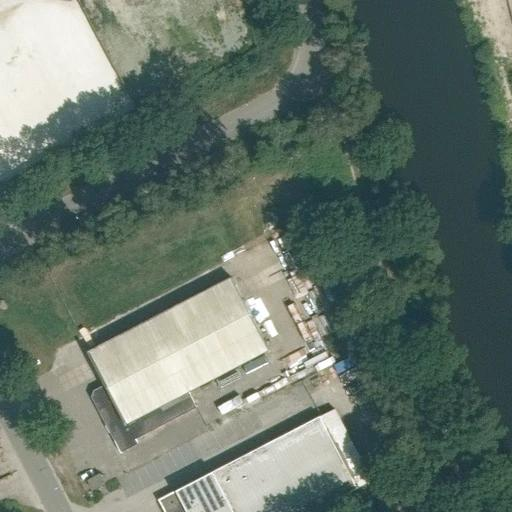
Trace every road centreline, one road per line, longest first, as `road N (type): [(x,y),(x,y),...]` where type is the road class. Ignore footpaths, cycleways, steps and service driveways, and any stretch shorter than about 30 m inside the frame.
road 1 (unclassified): [(0,249),(299,88),(312,59),(308,0)]
road 2 (unclassified): [(57,511),(0,395)]
